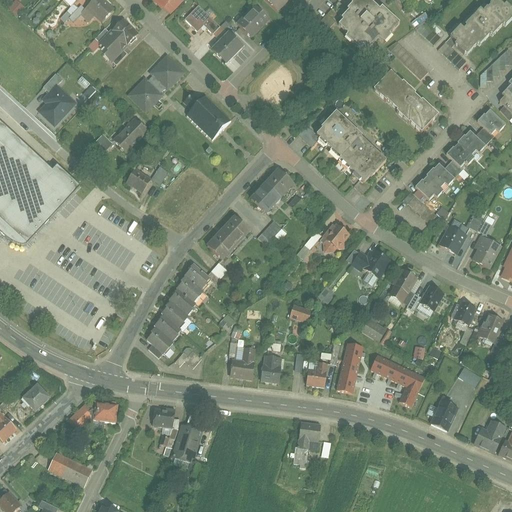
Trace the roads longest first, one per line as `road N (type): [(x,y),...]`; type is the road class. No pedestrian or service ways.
road 1 (secondary): [(140,388),(345,414),(511,480)]
road 2 (residential): [(407,43),(474,105),(363,223)]
road 3 (residential): [(188,245),(0,97)]
road 4 (residential): [(511,304),(363,223)]
road 5 (residential): [(188,245),(153,292),(109,381)]
road 6 (residential): [(82,511),(140,388)]
road 7 (residential): [(276,142),(188,245)]
road 8 (residential): [(225,92),(129,0)]
road 9 (residential): [(314,0),(225,92)]
road 10 (residential): [(84,375),(0,465)]
